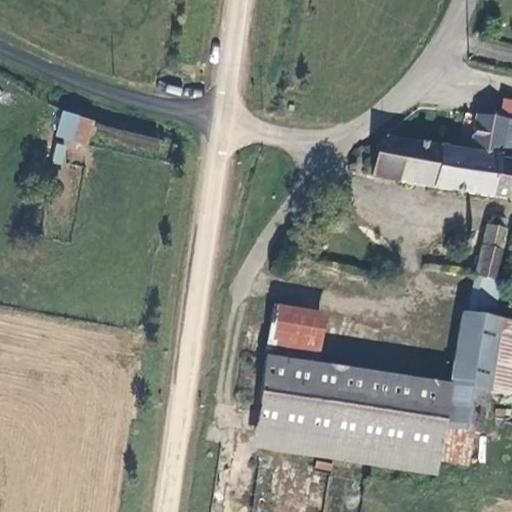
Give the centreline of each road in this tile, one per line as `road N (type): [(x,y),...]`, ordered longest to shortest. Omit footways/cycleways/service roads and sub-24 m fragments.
road 1 (unclassified): [(220,121),(169,511)]
road 2 (unclassified): [(460,0),(422,67),(368,121),(333,139),(301,143),(220,121)]
road 3 (unclassified): [(0,46),(220,121)]
road 4 (unclassified): [(237,0),(220,121)]
